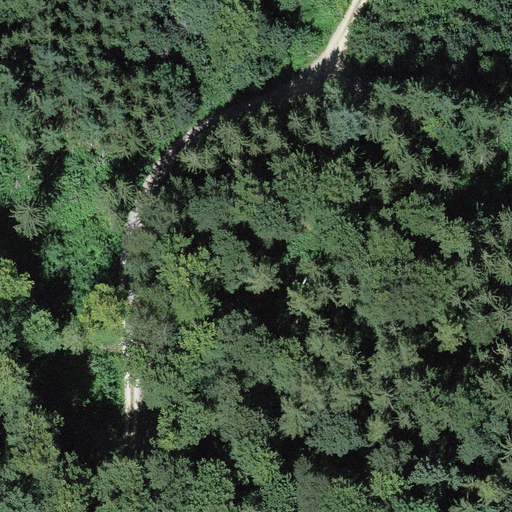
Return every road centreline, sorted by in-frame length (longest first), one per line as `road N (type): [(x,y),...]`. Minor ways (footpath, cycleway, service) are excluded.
road 1 (track): [(358,0),(326,77),(242,107),(143,168),(111,259),(134,416),(109,511)]
road 2 (track): [(511,115),(376,100),(326,77)]
